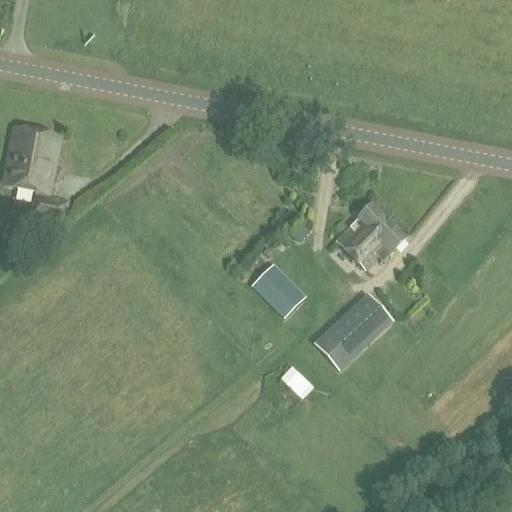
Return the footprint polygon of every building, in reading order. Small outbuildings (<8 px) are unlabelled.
[(2,188),(50,197),(61,140),(13,131),(2,188)] [(337,244),(365,272),(378,259),(383,264),(389,257),(390,258),(406,241),(371,207),(357,221),(358,222),(337,244)] [(300,247),(309,236),(302,230),(292,240),(300,247)] [(263,255),(268,260),(272,256),(267,251),(263,255)] [(275,262),(254,282),(290,320),(311,301),(275,262)] [(368,297),(338,325),(313,347),(339,376),(364,353),(394,325),(368,297)]
